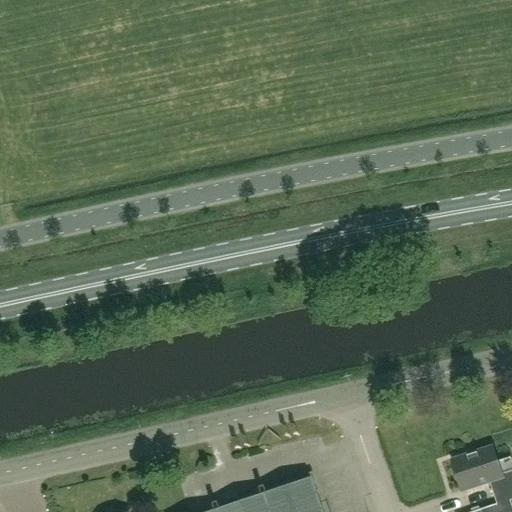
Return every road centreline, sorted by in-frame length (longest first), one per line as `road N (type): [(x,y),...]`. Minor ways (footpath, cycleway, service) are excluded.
road 1 (primary): [(0,309),(511,203)]
road 2 (unclassified): [(0,238),(511,139)]
road 3 (unclassified): [(0,472),(347,396)]
road 4 (unclassified): [(347,396),(511,359)]
road 5 (unclassified): [(386,511),(347,396)]
